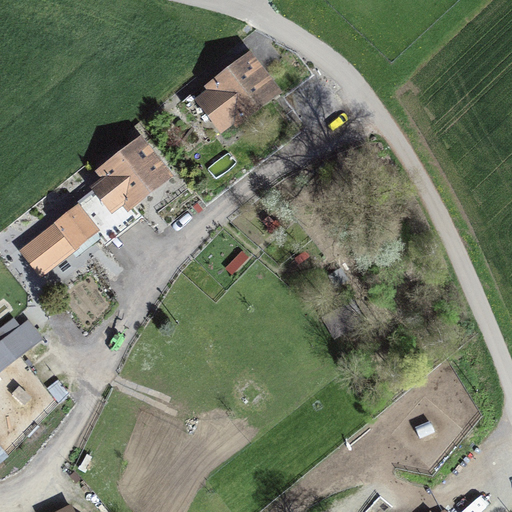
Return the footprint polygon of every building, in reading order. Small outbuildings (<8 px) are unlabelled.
[(231,135),(277,99),(245,59),(199,95),(202,99),(190,108),(215,140),(228,131),(231,135)] [(93,188),(82,196),(102,223),(118,211),(124,219),(168,187),(137,144),(87,180),(93,188)] [(75,215),(53,232),(74,259),(96,242),(75,215)] [(21,321),(0,335),(0,373),(39,346),(21,321)] [(79,511),(75,502),(53,511),(79,511)]
